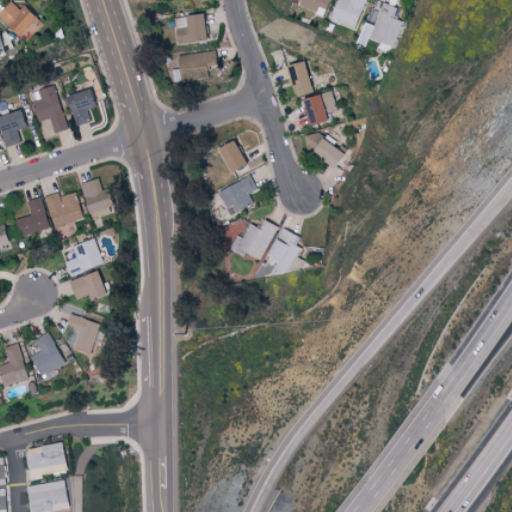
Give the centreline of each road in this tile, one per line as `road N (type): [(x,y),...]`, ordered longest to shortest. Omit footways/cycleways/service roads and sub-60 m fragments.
road 1 (motorway): [(511,192),(308,428),(259,511)]
road 2 (residential): [(267,95),(0,181)]
road 3 (residential): [(236,0),(290,196)]
road 4 (motorway): [(461,379),(364,511)]
road 5 (residential): [(0,441),(162,421)]
road 6 (secondary): [(104,0),(149,134)]
